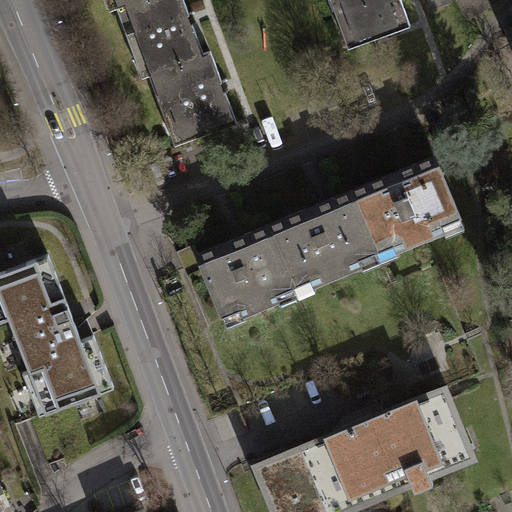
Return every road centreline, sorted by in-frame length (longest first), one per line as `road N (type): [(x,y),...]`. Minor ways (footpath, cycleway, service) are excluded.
road 1 (residential): [(104,225),(438,95),(511,18)]
road 2 (secondary): [(183,436),(104,225)]
road 3 (secondary): [(87,180),(18,0)]
road 4 (residential): [(183,436),(101,472),(51,511)]
